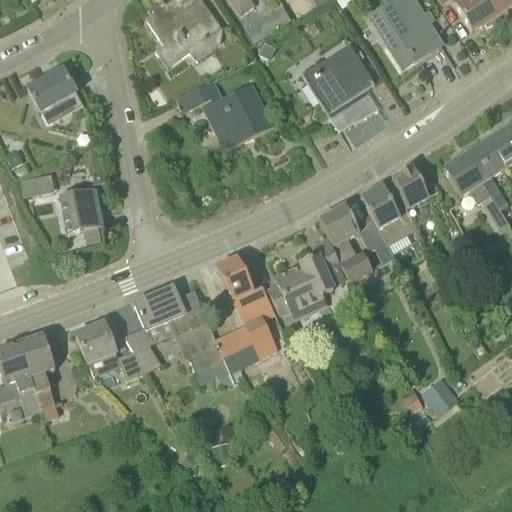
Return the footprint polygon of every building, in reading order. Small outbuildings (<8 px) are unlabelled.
[(221,34),(196,0),(177,0),(165,9),(167,11),(163,14),(159,17),(158,15),(144,23),(162,51),(155,56),(167,73),(221,34)] [(226,0),(240,19),(254,9),(249,2),(251,0),(226,0)] [(333,0),(310,0),(317,10),(333,0)] [(414,66),(441,50),(410,1),(410,0),(408,0),(383,16),(396,37),(384,44),(398,66),(410,59),(414,66)] [(498,25),(481,0),(436,0),(440,6),(450,1),(471,36),(484,28),(487,32),(498,25)] [(511,0),(481,0),(498,25),(509,18),(506,14),(511,10),(511,0)] [(255,47),(264,41),(256,28),(246,33),(255,47)] [(355,127),(378,111),(366,90),(372,86),(348,48),(324,63),(331,74),(307,88),(325,116),(328,115),(339,134),(353,125),(355,127)] [(82,109),(75,98),(62,73),(26,93),(34,107),(35,107),(41,117),(48,128),(82,109)] [(222,103),(213,85),(176,103),(183,118),(205,107),(222,141),(218,143),(223,156),(273,131),(252,88),(222,103)] [(511,144),(505,133),(484,147),(502,174),(511,166),(511,144)] [(464,160),(481,187),(502,174),(484,147),(464,160)] [(12,171),(22,165),(16,154),(6,160),(12,171)] [(500,237),(509,231),(499,214),(490,201),(481,187),(464,160),(443,174),(460,201),(468,195),(477,210),(482,207),(500,237)] [(394,190),(411,224),(414,230),(436,219),(440,228),(437,230),(448,251),(464,243),(435,189),(424,195),(412,173),(410,174),(410,173),(398,180),(398,181),(391,185),(394,190)] [(19,184),(22,202),(54,196),(50,179),(19,184)] [(411,224),(394,190),(385,195),(382,190),(360,202),(369,219),(381,240),(411,224)] [(98,233),(102,233),(94,193),(59,200),(66,239),(84,236),(98,233)] [(508,209),(500,196),(490,201),(499,214),(500,214),(502,212),(508,209)] [(351,263),(349,260),(352,258),(349,253),(351,252),(347,244),(358,238),(344,212),(318,226),(337,260),(336,260),(341,269),(339,270),(349,288),(372,275),(362,257),(351,263)] [(385,247),(381,240),(369,219),(354,227),(369,256),(375,253),(385,247)] [(100,247),(98,233),(84,236),(86,249),(100,247)] [(278,289),(268,294),(280,320),(290,315),(292,320),(323,305),(320,300),(333,293),(344,287),(335,268),(337,267),(326,245),(312,251),(317,262),(300,270),(301,272),(275,284),(278,289)] [(488,262),(495,258),(496,250),(489,245),(481,249),(481,257),(488,262)] [(243,329),(214,343),(230,375),(230,376),(239,371),(275,354),(260,325),(275,318),(264,296),(262,290),(250,295),(236,265),(216,274),(240,322),(243,329)] [(172,293),(134,309),(143,333),(143,335),(171,324),(189,367),(195,378),(209,372),(212,370),(217,381),(230,375),(214,343),(206,328),(191,335),(184,319),(183,319),(172,293)] [(87,369),(88,368),(115,357),(103,328),(75,339),(87,369)] [(124,342),(133,356),(146,378),(161,369),(140,335),(124,342)] [(39,416),(42,426),(57,420),(44,378),(54,375),(43,341),(19,349),(39,416)] [(480,346),(471,352),(478,363),(487,357),(480,346)] [(25,420),(39,416),(19,349),(0,355),(0,378),(4,392),(14,389),(25,420)] [(127,385),(146,378),(133,356),(117,362),(127,385)] [(477,366),(472,357),(460,365),(465,374),(477,366)] [(239,371),(230,376),(235,386),(233,386),(235,390),(246,385),(239,371)] [(433,412),(453,397),(441,382),(422,397),(433,412)] [(422,411),(414,396),(403,403),(411,417),(422,411)] [(363,441),(383,429),(372,408),(351,420),(363,441)] [(264,434),(277,454),(291,445),(277,425),(264,434)] [(214,472),(234,467),(228,446),(208,452),(209,455),(202,457),(206,471),(213,469),(214,472)] [(199,466),(190,456),(181,466),(190,475),(199,466)]
